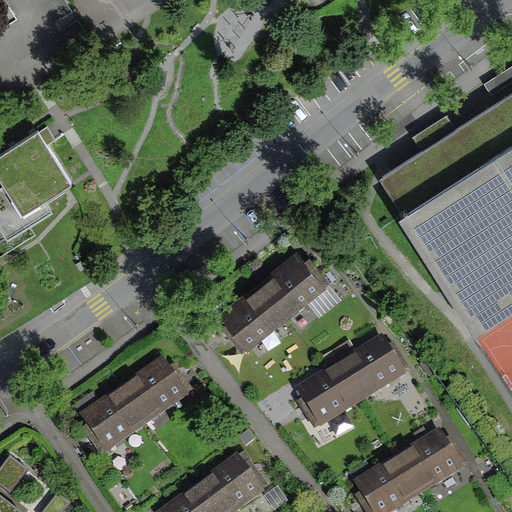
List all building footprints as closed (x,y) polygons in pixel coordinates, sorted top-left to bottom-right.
[(466,336),(511,306),(511,92),(451,130),(443,118),(410,138),(418,151),(379,176),(401,212),(392,218),(466,336)] [(71,180),(39,128),(0,152),(0,176),(5,185),(0,187),(0,229),(5,237),(51,208),(44,197),(71,180)] [(295,253),(254,285),(281,319),(321,286),(295,253)] [(281,319),(254,285),(212,318),(239,352),(281,319)] [(373,333),(327,364),(356,407),(402,376),(373,333)] [(356,407),(327,364),(280,395),(308,438),(356,407)] [(152,365),(112,394),(140,433),(180,404),(152,365)] [(99,461),(140,433),(112,394),(72,423),(99,461)] [(418,502),(465,470),(435,426),(388,458),(418,502)] [(46,473),(29,451),(7,469),(24,490),(46,473)] [(235,452),(187,491),(203,511),(237,511),(265,489),(235,452)] [(402,511),(418,502),(388,458),(342,489),(357,511),(402,511)] [(203,511),(187,491),(160,511),(203,511)]
